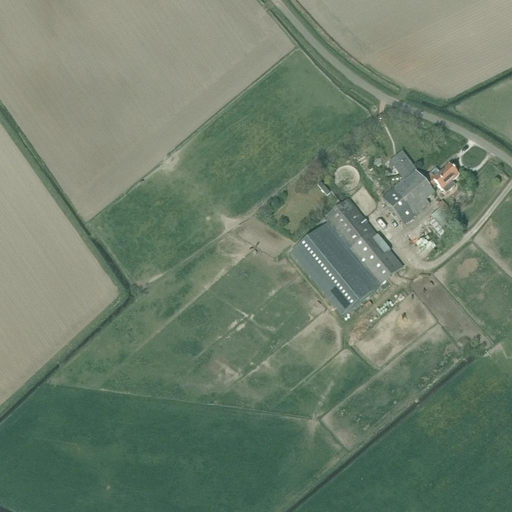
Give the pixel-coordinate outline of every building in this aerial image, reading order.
[(403,154),(391,164),(403,179),(405,178),(406,179),(416,171),(414,170),(415,169),(403,154)] [(426,184),(425,185),(430,192),(431,191),(437,186),(442,192),(460,177),(450,166),(440,174),(439,173),(437,171),(429,177),(431,180),(426,184)] [(406,179),(381,199),(404,227),(430,206),(426,202),(435,195),(431,191),(430,192),(425,185),(426,184),(416,171),(406,179)] [(324,227),(290,254),(342,319),(377,290),(404,269),(390,252),(374,231),(348,200),(342,206),(336,199),(332,203),(337,210),(324,220),(327,224),(324,227)] [(444,213),(448,209),(443,202),(438,206),(444,213)] [(430,225),(436,233),(441,229),(434,221),(430,225)]
